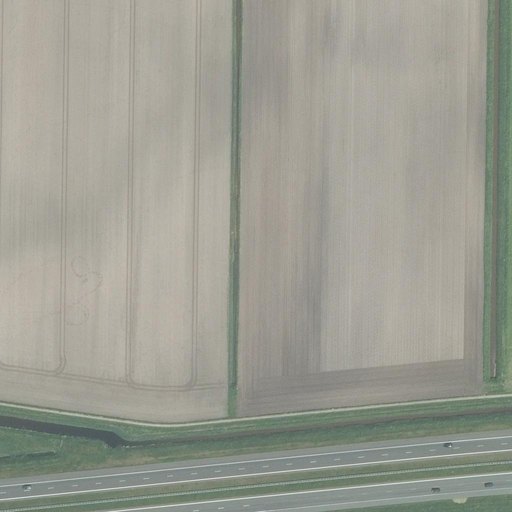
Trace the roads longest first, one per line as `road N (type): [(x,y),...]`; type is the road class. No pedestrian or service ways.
road 1 (motorway): [(511,444),(0,493)]
road 2 (motorway): [(194,511),(511,481)]
